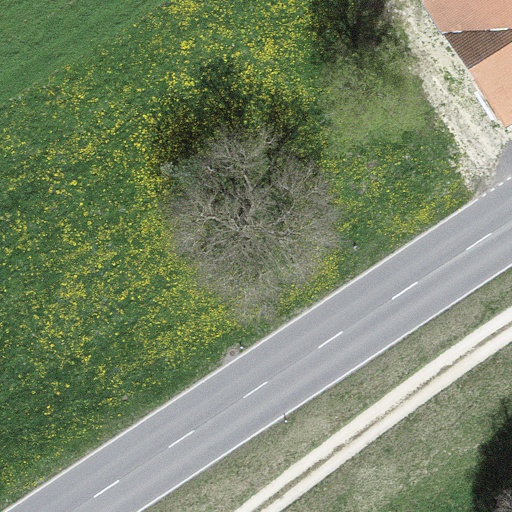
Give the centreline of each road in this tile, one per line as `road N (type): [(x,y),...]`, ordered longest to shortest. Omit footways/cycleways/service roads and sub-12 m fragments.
road 1 (primary): [(511,219),(66,511)]
road 2 (track): [(511,325),(262,511)]
